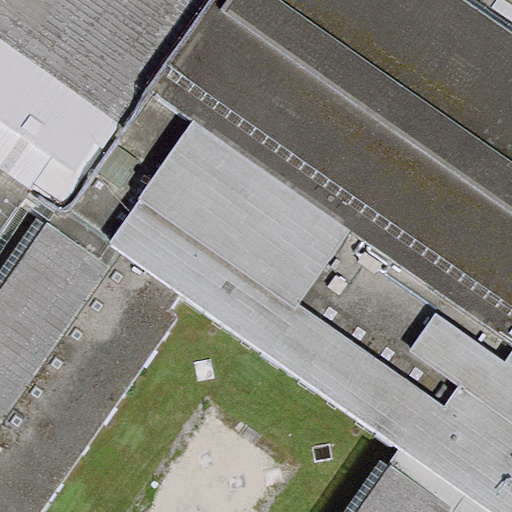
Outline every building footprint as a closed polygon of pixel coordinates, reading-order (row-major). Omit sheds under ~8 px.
[(0,0),(0,58),(115,140),(170,80),(227,0),(0,0)] [(511,39),(455,0),(227,0),(170,80),(511,322),(511,39)] [(511,0),(455,0),(511,39),(511,0)] [(59,220),(115,140),(0,60),(0,240),(29,199),(59,220)] [(115,140),(59,220),(189,300),(408,451),(493,511),(511,511),(511,322),(170,80),(115,140)] [(0,511),(43,511),(189,300),(59,220),(0,302),(0,511)] [(493,511),(408,451),(364,511),(493,511)]
